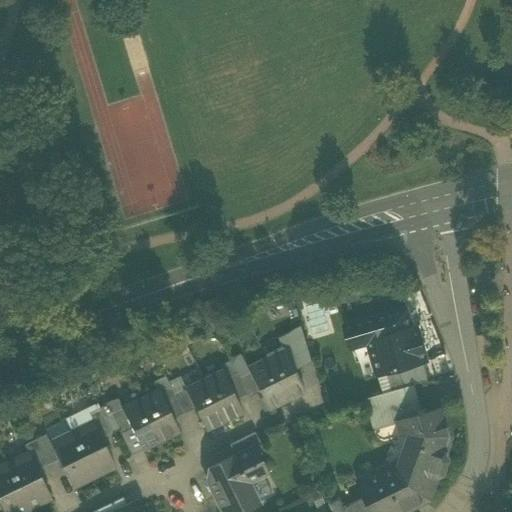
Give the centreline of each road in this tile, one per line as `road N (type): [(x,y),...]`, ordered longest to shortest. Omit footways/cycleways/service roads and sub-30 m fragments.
road 1 (secondary): [(0,354),(126,302),(431,205)]
road 2 (residential): [(431,205),(477,423),(475,482)]
road 3 (residential): [(286,414),(166,466)]
